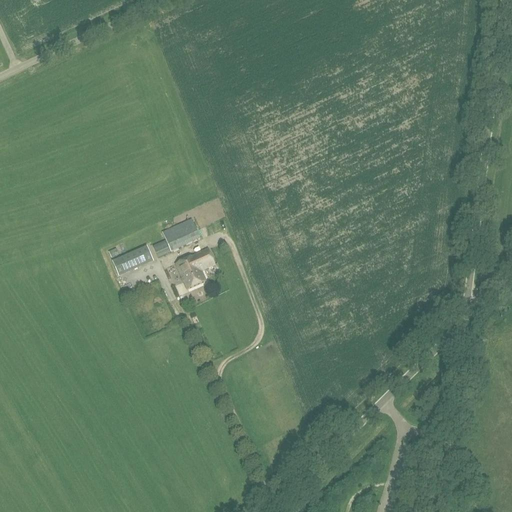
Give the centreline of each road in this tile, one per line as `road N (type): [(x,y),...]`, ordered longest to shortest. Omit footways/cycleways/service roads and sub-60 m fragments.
road 1 (unclassified): [(381,401),(462,323),(503,0)]
road 2 (track): [(418,511),(462,323)]
road 3 (unclassified): [(0,76),(164,0)]
road 4 (unclassified): [(270,511),(381,401)]
